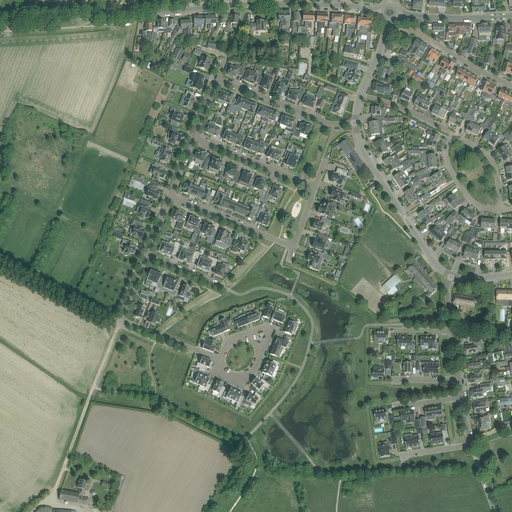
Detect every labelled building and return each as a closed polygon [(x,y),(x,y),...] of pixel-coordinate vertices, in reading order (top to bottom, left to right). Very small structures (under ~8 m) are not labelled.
[(416,0),(413,0),(412,6),(413,6),(413,9),(422,10),(424,2),(417,1),(416,0)] [(293,13),(293,18),(293,21),(292,21),(291,36),(296,36),(297,21),(299,21),(299,13),(293,13)] [(218,23),(214,32),(217,33),(221,24),(222,24),(226,24),(226,20),(227,20),(228,20),(227,15),(226,15),(226,16),(221,16),(221,20),(220,20),(220,21),(218,22),(218,23)] [(329,29),(333,30),(333,36),(335,36),(336,29),(337,15),(332,15),(332,20),(331,22),(329,22),(329,29)] [(194,24),(194,30),(197,30),(197,28),(198,28),(199,28),(201,28),(204,28),(204,25),(204,22),(204,17),(199,16),(194,16),(194,21),(194,24)] [(210,29),(213,30),(213,24),(216,24),(216,23),(218,23),(218,22),(218,19),(216,19),(216,16),(211,16),(211,24),(210,29)] [(348,37),(347,40),(351,41),(352,38),(354,30),(355,25),(355,22),(356,17),(350,17),(349,31),(348,37)] [(367,40),(366,49),(369,50),(370,40),(371,33),(372,34),(374,19),(369,18),(367,33),(367,40)] [(151,37),(151,40),(157,40),(157,38),(157,33),(159,33),(159,32),(164,32),(164,25),(164,21),(158,20),(157,27),(153,27),(153,32),(153,33),(152,33),(152,37),(151,37)] [(165,33),(164,34),(168,34),(168,33),(171,33),(171,31),(173,31),(175,28),(175,25),(176,25),(177,25),(177,21),(175,21),(169,21),(169,22),(169,26),(165,26),(165,28),(165,33)] [(250,24),(250,29),(250,31),(257,31),(266,31),(265,21),(257,21),(257,24),(250,24)] [(146,31),(142,31),(143,40),(149,39),(149,38),(151,38),(151,37),(151,31),(152,31),(152,28),(152,23),(146,24),(146,28),(146,31)] [(434,25),(434,31),(441,32),(441,36),(436,36),(435,38),(443,43),(444,38),(445,38),(446,34),(446,32),(445,32),(445,30),(445,25),(434,24),(434,25)] [(448,32),(446,32),(446,34),(449,34),(449,36),(450,36),(456,36),(456,35),(457,35),(457,30),(456,30),(457,24),(456,24),(456,25),(448,25),(448,32)] [(457,24),(456,30),(457,30),(457,35),(459,35),(464,35),(464,34),(466,34),(466,32),(466,30),(465,30),(465,29),(464,29),(464,24),(457,24)] [(482,25),(478,25),(479,29),(479,33),(480,37),(487,36),(487,35),(492,35),(491,32),(492,32),(491,25),(488,25),(488,24),(482,24),(482,25)] [(505,27),(497,28),(497,32),(496,32),(497,38),(493,39),(493,44),(503,43),(503,38),(505,38),(504,35),(506,35),(505,27)] [(177,34),(173,33),(171,37),(168,43),(171,45),(174,39),(175,39),(177,34)] [(412,53),(415,55),(423,43),(417,39),(411,49),(414,51),(412,53)] [(423,43),(415,55),(416,56),(417,56),(419,54),(422,56),(424,53),(428,46),(423,43)] [(468,49),(467,53),(474,56),(477,47),(476,47),(475,46),(470,44),(468,49)] [(174,53),(172,58),(173,58),(178,61),(184,51),(177,48),(174,53)] [(432,49),(424,62),(428,65),(432,58),(437,52),(432,49)] [(437,52),(432,58),(435,60),(434,63),(435,64),(441,54),(437,52)] [(487,55),(485,63),(491,65),(493,56),(487,55)] [(210,63),(211,60),(203,57),(202,60),(201,60),(199,64),(200,64),(199,67),(207,70),(208,67),(209,68),(211,63),(210,63)] [(449,61),(444,58),(439,66),(442,68),(440,72),(442,74),(449,61)] [(505,63),(503,73),(503,74),(506,74),(509,74),(511,61),(511,60),(510,60),(509,64),(505,63)] [(348,61),(346,68),(349,68),(347,73),(350,74),(347,80),(350,81),(349,82),(353,83),(356,84),(357,80),(359,76),(360,73),(356,71),(358,64),(348,61)] [(403,61),(402,64),(404,65),(406,66),(410,68),(415,71),(417,68),(412,65),(403,61)] [(449,61),(442,74),(445,75),(447,71),(450,72),(455,64),(454,64),(455,63),(452,62),(452,63),(449,61)] [(382,67),(378,76),(383,78),(384,79),(386,74),(390,75),(391,72),(393,73),(395,69),(393,68),(394,65),(391,63),(388,70),(382,67)] [(227,74),(235,77),(236,74),(238,75),(241,76),(243,70),(241,69),(241,68),(235,65),(234,68),(231,66),(230,67),(228,70),(229,70),(227,74)] [(410,79),(410,78),(413,73),(414,72),(415,71),(410,68),(406,74),(409,76),(408,78),(410,79)] [(461,68),(456,76),(459,78),(456,82),(459,83),(466,71),(461,68)] [(243,70),(241,76),(244,78),(244,77),(245,78),(244,81),(249,83),(253,73),(247,71),(243,70)] [(275,88),(273,93),(275,93),(275,94),(278,95),(278,94),(280,95),(281,92),(283,88),(286,90),(289,81),(293,72),(289,71),(286,79),(284,79),(283,80),(279,79),(277,83),(277,84),(276,83),(274,88),(275,88)] [(471,74),(466,71),(459,83),(461,85),(464,80),(466,82),(471,74)] [(413,73),(410,78),(417,82),(418,80),(419,78),(420,77),(422,74),(419,72),(417,75),(414,73),(414,72),(413,73)] [(253,73),(249,83),(254,85),(255,82),(256,82),(259,84),(262,77),(255,74),(253,73)] [(468,83),(466,87),(468,89),(471,85),(474,86),(478,78),(471,74),(466,82),(468,83)] [(191,85),(190,87),(199,91),(199,90),(200,90),(201,89),(202,89),(203,85),(202,85),(203,84),(202,84),(202,83),(204,78),(203,78),(195,75),(193,75),(191,81),(193,82),(191,85)] [(266,88),(268,88),(272,79),(265,77),(261,87),(262,87),(262,88),(264,89),(264,88),(265,89),(266,88)] [(484,81),(480,90),(484,91),(482,96),(484,97),(490,84),(488,83),(488,82),(485,81),(485,82),(484,81)] [(324,87),(335,92),(337,88),(326,83),(324,87)] [(373,91),(379,92),(379,93),(383,93),(384,93),(384,92),(384,89),(389,89),(390,86),(379,85),(379,84),(374,84),(373,91)] [(490,84),(484,97),(487,98),(488,94),(491,95),(492,95),(495,87),(490,84)] [(300,100),(306,87),(304,86),(302,86),(301,88),(301,87),(299,92),(295,91),(294,93),(290,91),(288,95),(287,96),(287,98),(287,99),(291,101),(292,100),(295,101),(297,98),(297,99),(300,100)] [(409,103),(411,98),(414,92),(411,90),(409,94),(405,91),(401,99),(409,103)] [(500,105),(502,106),(508,93),(502,90),(498,97),(499,97),(497,99),(502,102),(500,105)] [(184,94),(180,105),(183,106),(190,109),(191,105),(192,105),(194,99),(194,98),(192,97),(193,94),(187,91),(186,95),(184,94)] [(217,102),(223,105),(227,94),(222,92),(217,102)] [(339,97),(337,103),(346,107),(350,97),(338,93),(337,96),(339,97)] [(508,93),(502,106),(504,107),(504,108),(505,107),(506,104),(510,106),(510,105),(511,103),(511,102),(511,94),(511,95),(508,93)] [(230,112),(234,103),(231,102),(233,96),(229,94),(229,95),(227,94),(224,102),(230,104),(227,111),(230,112)] [(414,105),(420,108),(426,97),(419,94),(414,105)] [(303,104),(303,105),(306,107),(307,106),(312,108),(315,101),(316,99),(306,95),(305,97),(302,104),(303,104)] [(426,97),(420,108),(427,111),(432,100),(426,97)] [(243,100),(239,98),(237,104),(234,103),(230,112),(233,114),(233,112),(234,112),(236,108),(241,110),(242,109),(245,101),(243,100)] [(251,103),(245,101),(242,109),(247,111),(251,103)] [(335,106),(333,113),(342,116),(346,107),(337,103),(334,102),(333,105),(335,106)] [(431,114),(437,116),(442,108),(438,106),(439,105),(438,103),(434,102),(433,105),(435,106),(431,114)] [(247,111),(246,115),(249,116),(250,112),(253,113),(257,106),(251,103),(247,111)] [(257,115),(263,117),(266,109),(260,107),(257,115)] [(171,120),(170,123),(176,126),(178,122),(180,123),(182,120),(183,121),(184,117),(183,117),(183,116),(180,114),(178,114),(179,110),(173,108),(170,114),(173,115),(171,120)] [(377,115),(377,118),(384,118),(384,115),(383,115),(383,111),(384,111),(384,109),(383,108),(380,108),(372,108),(372,109),(371,108),(371,112),(372,112),(372,115),(377,115)] [(442,108),(437,116),(444,120),(448,111),(442,108)] [(263,117),(261,120),(267,122),(272,111),(266,109),(263,117)] [(476,111),(473,109),(469,116),(467,121),(470,122),(465,132),(471,134),(472,133),(476,125),(472,123),(473,121),(472,120),(476,111)] [(272,111),(267,122),(270,123),(271,121),(274,122),(278,114),(273,112),(272,111)] [(448,122),(455,125),(458,118),(455,116),(457,113),(454,111),(448,122)] [(458,118),(455,125),(457,126),(456,127),(460,128),(460,127),(461,128),(466,117),(460,114),(458,118)] [(280,124),(286,126),(289,118),(287,118),(283,116),(280,124)] [(295,121),(289,118),(286,126),(284,130),(290,133),(292,129),(294,130),(296,124),(294,123),(295,121)] [(378,121),(369,123),(370,129),(382,127),(384,127),(382,121),(382,118),(377,118),(378,121)] [(211,135),(214,127),(216,124),(210,121),(205,132),(211,135)] [(311,127),(304,124),(303,126),(301,125),(299,129),(296,128),(293,136),(297,138),(299,133),(307,136),(308,134),(309,135),(310,132),(309,131),(311,127)] [(476,125),(472,133),(478,136),(483,125),(480,124),(479,127),(476,125)] [(170,143),(175,145),(176,141),(179,143),(179,142),(180,142),(181,139),(182,136),(178,134),(178,133),(177,133),(178,130),(171,127),(168,134),(172,136),(171,139),(171,140),(170,143)] [(214,127),(211,135),(213,135),(213,136),(217,137),(220,129),(214,127)] [(376,136),(377,138),(384,136),(383,134),(380,134),(380,130),(382,130),(382,127),(370,129),(372,136),(376,135),(376,136)] [(483,138),(489,142),(494,135),(491,132),(492,130),(491,129),(483,138)] [(227,141),(229,142),(232,134),(226,131),(223,140),(227,141)] [(243,132),(240,131),(238,136),(234,144),(240,146),(243,138),(241,137),(243,132)] [(431,136),(430,140),(437,142),(440,136),(429,132),(428,135),(431,136)] [(232,134),(229,142),(234,144),(238,136),(232,134)] [(494,135),(489,142),(494,146),(501,137),(499,135),(497,137),(494,135)] [(378,142),(375,144),(376,146),(376,147),(376,149),(378,149),(389,144),(388,142),(385,143),(383,140),(384,139),(384,136),(377,138),(378,142)] [(435,149),(437,142),(430,140),(426,139),(425,142),(425,144),(422,144),(422,148),(428,148),(428,146),(431,147),(435,149)] [(244,148),(249,150),(253,142),(247,140),(244,148)] [(339,145),(345,153),(352,148),(347,140),(339,145)] [(161,160),(162,160),(162,161),(165,163),(166,162),(167,162),(168,158),(169,159),(171,153),(168,152),(168,150),(165,148),(166,145),(159,142),(157,146),(160,147),(158,152),(161,153),(159,157),(162,158),(161,160)] [(253,142),(249,150),(255,152),(258,144),(253,142)] [(389,144),(378,149),(380,155),(389,151),(387,148),(390,147),(390,146),(393,145),(392,143),(389,144)] [(258,144),(255,152),(257,153),(261,155),(264,147),(258,144)] [(507,145),(497,151),(498,153),(500,156),(501,156),(511,149),(510,146),(509,147),(507,145)] [(283,150),(277,148),(276,151),(273,159),(278,162),(283,150)] [(365,167),(352,148),(345,153),(354,167),(357,172),(365,167)] [(271,159),(273,159),(276,151),(270,149),(267,157),(271,159)] [(511,149),(501,156),(502,157),(501,158),(503,161),(504,160),(505,162),(509,159),(511,160),(511,159),(511,149)] [(423,163),(424,163),(436,161),(435,154),(425,156),(426,151),(420,151),(412,150),(412,154),(419,154),(422,156),(423,163)] [(205,170),(209,160),(206,158),(206,157),(205,157),(206,154),(199,151),(197,154),(195,158),(196,158),(196,159),(200,161),(198,164),(201,165),(200,168),(205,170)] [(289,153),(286,158),(288,159),(286,165),(290,167),(293,169),(293,168),(294,168),(298,158),(294,157),(295,155),(289,153)] [(384,162),(387,167),(398,160),(396,158),(393,160),(391,157),(384,162)] [(214,159),(213,158),(209,167),(213,169),(212,172),(218,174),(217,178),(220,179),(221,177),(223,172),(218,170),(222,162),(217,160),(218,159),(214,158),(214,159)] [(402,164),(404,167),(411,163),(410,159),(402,164)] [(398,160),(387,167),(391,172),(401,166),(398,160)] [(437,168),(436,161),(424,163),(425,166),(426,166),(426,169),(437,168)] [(150,173),(152,174),(154,175),(153,179),(158,181),(159,177),(163,178),(163,177),(164,178),(165,175),(164,175),(165,171),(163,170),(164,166),(155,163),(154,166),(153,165),(151,169),(150,173)] [(233,166),(232,167),(228,165),(224,177),(227,178),(228,174),(234,177),(232,181),(237,183),(240,174),(236,172),(237,169),(236,168),(236,167),(233,166)] [(340,185),(341,184),(342,185),(343,181),(342,181),(343,177),(345,171),(337,168),(335,174),(333,173),(332,176),(331,176),(330,180),(331,180),(330,181),(330,182),(330,181),(340,185)] [(404,171),(394,177),(398,183),(407,177),(404,171)] [(245,173),(244,173),(240,182),(244,183),(243,185),(246,186),(246,187),(250,189),(254,180),(250,178),(251,176),(248,174),(248,173),(245,172),(245,173)] [(440,172),(431,178),(434,183),(443,178),(440,172)] [(407,177),(398,183),(401,189),(408,184),(411,182),(410,180),(410,179),(408,176),(407,177)] [(446,183),(443,178),(434,183),(435,184),(437,189),(446,183)] [(257,180),(254,188),(258,189),(257,189),(257,190),(257,191),(258,192),(260,193),(259,196),(260,196),(259,200),(263,202),(264,198),(266,192),(263,190),(263,191),(262,190),(262,189),(263,189),(264,185),(265,183),(263,182),(264,181),(259,180),(259,181),(257,180)] [(157,189),(159,186),(152,183),(151,186),(150,186),(149,188),(148,188),(147,188),(146,189),(146,190),(146,191),(147,192),(146,196),(149,197),(148,199),(152,201),(153,198),(156,200),(157,199),(158,199),(159,197),(158,196),(159,193),(155,191),(156,189),(157,189)] [(183,193),(189,195),(193,186),(187,183),(186,185),(185,185),(183,189),(185,190),(183,193)] [(193,186),(189,195),(190,195),(190,194),(192,195),(196,197),(199,188),(193,186),(194,186),(193,186)] [(269,188),(265,198),(272,200),(273,197),(278,199),(279,196),(280,197),(281,193),(280,193),(281,190),(274,187),(273,190),(269,188)] [(411,189),(405,193),(406,196),(405,197),(407,199),(415,194),(413,191),(415,190),(414,188),(414,187),(411,189)] [(199,188),(196,197),(200,198),(202,199),(201,200),(205,190),(205,191),(199,188)] [(425,199),(430,196),(429,194),(425,188),(422,190),(425,194),(422,196),(423,197),(424,200),(425,199)] [(336,190),(333,189),(331,192),(330,192),(330,194),(330,195),(330,196),(333,197),(332,200),(339,203),(340,200),(341,201),(343,197),(345,198),(346,195),(336,191),(336,190)] [(205,190),(201,200),(208,202),(210,196),(213,197),(216,191),(212,190),(211,193),(205,190)] [(221,193),(217,191),(213,202),(216,204),(215,206),(222,208),(222,207),(225,199),(225,198),(220,196),(221,193)] [(415,194),(407,199),(409,202),(410,202),(412,204),(415,203),(417,206),(420,203),(425,200),(425,199),(424,200),(423,197),(420,198),(419,196),(418,197),(415,194)] [(443,200),(443,202),(447,207),(450,205),(457,200),(457,199),(458,199),(456,196),(455,197),(453,194),(448,198),(447,197),(443,200)] [(231,201),(225,199),(222,207),(224,207),(224,208),(228,209),(231,201)] [(149,214),(151,210),(147,209),(148,207),(149,207),(150,203),(141,200),(138,208),(141,210),(139,215),(139,217),(140,218),(142,218),(143,218),(144,217),(147,218),(148,217),(149,217),(150,214),(149,214)] [(457,200),(450,205),(454,210),(461,205),(457,200)] [(231,201),(228,209),(232,211),(234,211),(237,203),(231,201)] [(260,207),(257,216),(260,218),(258,223),(266,226),(267,226),(268,225),(268,223),(269,222),(268,222),(270,218),(266,216),(267,214),(268,214),(269,211),(266,209),(265,209),(267,204),(262,202),(262,203),(260,207)] [(237,203),(234,211),(236,212),(236,213),(240,214),(243,206),(237,203)] [(319,213),(328,217),(329,213),(333,215),(336,206),(329,203),(329,205),(323,203),(322,207),(320,206),(317,213),(319,213)] [(249,208),(245,217),(252,220),(254,214),(257,215),(259,208),(251,204),(249,208)] [(243,206),(240,214),(244,216),(244,215),(246,216),(245,217),(249,208),(243,206)] [(419,215),(422,221),(429,216),(427,213),(430,211),(428,209),(419,215)] [(463,218),(460,223),(460,224),(462,225),(466,220),(470,213),(465,209),(460,216),(463,218)] [(175,229),(181,231),(184,223),(181,222),(183,216),(183,214),(179,213),(180,212),(174,210),(171,218),(171,219),(171,220),(171,221),(172,221),(173,221),(174,221),(175,220),(178,221),(175,229)] [(471,212),(470,213),(466,220),(471,223),(470,225),(474,227),(476,222),(473,220),(476,217),(473,215),(474,214),(471,212)] [(453,218),(447,223),(450,225),(455,220),(460,215),(457,213),(453,218)] [(194,234),(197,235),(200,230),(197,229),(200,221),(193,219),(194,218),(190,216),(187,224),(192,226),(190,229),(196,231),(194,234)] [(431,220),(429,216),(422,221),(426,227),(433,222),(436,220),(434,218),(431,220)] [(141,238),(141,237),(142,237),(144,234),(143,234),(144,230),(143,230),(144,228),(142,227),(142,226),(143,226),(144,223),(133,218),(130,225),(135,227),(132,234),(133,235),(132,236),(137,238),(137,236),(141,238)] [(313,226),(312,228),(321,231),(322,228),(324,228),(325,228),(326,227),(326,226),(328,226),(329,223),(330,224),(331,221),(322,218),(320,222),(318,221),(317,222),(315,221),(314,223),(313,222),(312,225),(313,226)] [(207,223),(206,224),(205,224),(202,233),(206,235),(206,237),(209,239),(208,241),(212,243),(216,232),(213,230),(214,228),(210,226),(210,225),(207,223)] [(435,238),(436,238),(443,230),(437,225),(433,229),(434,230),(431,233),(433,235),(432,236),(435,239),(435,238)] [(436,238),(435,239),(438,241),(438,240),(441,242),(444,238),(445,237),(446,236),(443,233),(445,231),(443,229),(443,230),(436,238)] [(228,249),(232,240),(229,238),(230,237),(228,237),(228,238),(226,237),(227,234),(221,231),(219,235),(218,234),(217,238),(218,238),(216,243),(222,245),(221,246),(228,249)] [(315,249),(320,250),(320,249),(323,250),(324,247),(326,248),(327,247),(328,247),(328,246),(328,245),(327,244),(326,243),(328,238),(319,235),(318,238),(319,239),(318,241),(314,239),(313,243),(312,242),(311,245),(312,245),(312,246),(316,248),(315,249)] [(446,247),(452,250),(456,242),(450,239),(446,247)] [(124,253),(125,253),(125,254),(125,255),(125,256),(126,256),(127,256),(128,255),(129,255),(130,253),(133,254),(134,254),(135,252),(134,251),(136,248),(134,247),(133,246),(134,244),(128,242),(123,240),(122,243),(122,244),(122,245),(122,246),(122,247),(123,247),(123,248),(125,248),(123,252),(124,253)] [(161,245),(159,252),(161,253),(162,254),(164,254),(165,254),(169,245),(163,242),(163,241),(161,240),(159,244),(161,245)] [(234,246),(232,251),(235,253),(236,251),(239,253),(241,250),(245,252),(246,250),(248,251),(250,246),(247,245),(248,244),(244,243),(244,242),(240,240),(240,242),(235,240),(233,246),(234,246)] [(169,245),(165,254),(168,255),(170,256),(171,256),(172,253),(176,255),(177,251),(179,247),(179,245),(180,244),(179,244),(179,243),(175,242),(173,247),(169,245)] [(456,242),(452,250),(458,253),(462,245),(456,242)] [(179,247),(177,251),(181,253),(178,260),(180,260),(181,261),(183,262),(184,262),(188,253),(182,250),(184,247),(179,245),(179,247)] [(473,250),(471,258),(478,260),(479,253),(482,254),(482,250),(478,249),(478,246),(474,245),(473,250)] [(464,256),(471,258),(473,250),(470,249),(470,247),(467,246),(464,256)] [(188,253),(184,262),(190,264),(192,257),(196,259),(199,252),(189,249),(188,253)] [(199,252),(196,259),(200,260),(197,267),(199,268),(200,269),(202,269),(203,269),(207,260),(208,257),(202,255),(203,254),(199,252)] [(308,254),(306,258),(307,259),(307,260),(310,261),(308,266),(309,266),(309,267),(312,268),(312,267),(313,268),(313,269),(319,271),(321,265),(320,264),(319,264),(319,265),(317,264),(320,257),(322,258),(321,258),(322,259),(322,258),(325,259),(329,261),(330,257),(327,255),(319,253),(318,256),(317,256),(313,254),(313,255),(309,253),(309,255),(308,254)] [(207,260),(203,269),(209,272),(211,265),(215,266),(217,261),(218,260),(213,258),(211,257),(208,256),(208,257),(207,260)] [(408,269),(420,282),(428,275),(416,262),(408,269)] [(229,265),(223,263),(221,266),(219,265),(215,274),(222,277),(224,271),(227,272),(229,265)] [(146,282),(151,285),(156,272),(151,270),(150,271),(149,271),(148,273),(149,274),(146,282)] [(156,272),(152,282),(157,285),(154,292),(157,293),(159,289),(161,283),(159,282),(162,274),(156,272)] [(388,282),(397,291),(403,285),(400,282),(401,282),(395,275),(388,282)] [(439,288),(428,275),(420,282),(428,292),(422,298),(424,301),(439,288)] [(164,284),(161,283),(159,289),(162,290),(163,288),(168,290),(172,280),(167,277),(164,284)] [(172,280),(168,290),(174,292),(172,295),(176,297),(178,291),(175,289),(178,282),(176,281),(177,280),(174,279),(174,280),(172,280)] [(382,287),(391,296),(397,291),(388,282),(382,287)] [(187,293),(189,287),(183,285),(178,299),(183,301),(185,297),(189,299),(191,295),(187,293)] [(509,291),(497,290),(497,300),(504,301),(504,306),(508,306),(509,291)] [(455,295),(453,304),(458,305),(461,305),(464,306),(474,308),(475,303),(476,298),(455,295)] [(135,317),(140,319),(145,308),(139,306),(135,305),(134,309),(137,311),(135,317)] [(265,311),(263,317),(268,319),(273,308),(267,306),(267,307),(263,305),(261,309),(265,311)] [(280,315),(277,314),(278,311),(275,310),(272,319),(283,324),(285,317),(286,315),(281,313),(280,315)] [(252,315),(246,318),(249,324),(260,320),(257,313),(257,314),(256,311),(251,313),(252,315)] [(147,314),(146,318),(150,319),(148,323),(154,325),(155,322),(159,324),(161,318),(158,317),(159,315),(152,313),(148,312),(148,314),(147,314)] [(235,322),(238,328),(249,324),(246,318),(245,315),(235,319),(236,322),(235,322)] [(220,324),(221,326),(222,326),(224,332),(229,330),(227,324),(231,323),(229,318),(225,320),(225,319),(219,321),(220,324)] [(295,324),(289,321),(285,332),(291,335),(292,332),(294,333),(298,325),(295,324)] [(211,331),(207,332),(209,336),(212,335),(213,337),(224,332),(222,326),(221,326),(220,324),(215,326),(210,328),(211,330),(211,331)] [(375,341),(389,341),(389,332),(375,332),(375,341)] [(277,338),(275,344),(281,346),(288,349),(289,347),(287,346),(288,343),(287,343),(289,338),(285,337),(283,341),(277,338)] [(408,348),(413,348),(413,337),(398,337),(398,338),(397,338),(397,341),(398,341),(398,346),(408,346),(408,348)] [(421,337),(421,346),(429,346),(429,349),(436,350),(436,342),(436,338),(421,337)] [(204,343),(202,348),(213,353),(216,347),(214,347),(216,343),(215,342),(215,341),(211,339),(210,341),(207,339),(205,343),(204,343)] [(507,347),(508,351),(511,350),(511,343),(509,344),(509,340),(503,341),(504,348),(507,347)] [(465,351),(465,353),(466,352),(467,355),(479,353),(478,348),(481,348),(480,341),(473,341),(474,346),(466,347),(464,347),(464,348),(465,351)] [(278,352),(281,346),(275,344),(270,355),(276,357),(277,357),(279,358),(281,353),(278,352)] [(469,369),(474,368),(481,367),(480,360),(479,356),(473,357),(473,361),(468,362),(469,369)] [(212,361),(211,361),(202,357),(200,364),(198,363),(196,367),(199,368),(199,370),(205,371),(207,367),(209,368),(210,365),(211,365),(212,362),(211,362),(212,361)] [(265,367),(264,367),(274,371),(276,366),(278,366),(279,363),(273,360),(272,364),(267,362),(266,364),(265,364),(264,367),(265,367)] [(420,365),(420,370),(424,370),(424,374),(439,374),(439,366),(439,362),(436,362),(434,366),(429,366),(429,362),(424,362),(420,362),(420,365)] [(372,374),(372,377),(373,377),(373,378),(385,378),(385,368),(380,368),(380,366),(374,366),(374,368),(374,370),(374,374),(372,374)] [(272,377),(274,371),(264,367),(262,373),(264,374),(263,377),(273,381),(274,378),(272,377)] [(483,382),(481,371),(474,372),(475,376),(470,376),(470,377),(468,378),(469,383),(471,383),(471,384),(483,382)] [(192,372),(191,378),(195,380),(194,383),(200,386),(204,376),(199,374),(199,373),(192,372)] [(204,376),(200,386),(205,388),(204,390),(208,391),(211,386),(207,384),(210,379),(207,378),(207,377),(205,376),(204,377),(204,376)] [(270,385),(262,379),(260,382),(256,378),(251,384),(256,388),(256,389),(258,390),(259,390),(263,385),(267,388),(270,385)] [(217,382),(212,391),(218,394),(217,396),(221,398),(225,388),(222,386),(223,385),(220,383),(220,382),(218,381),(217,382)] [(472,391),(471,392),(471,397),(473,397),(473,398),(478,397),(484,397),(484,396),(483,393),(486,393),(485,391),(491,390),(490,384),(485,385),(480,385),(480,389),(472,390),(472,391)] [(227,398),(232,400),(236,391),(236,390),(234,389),(233,389),(231,388),(228,393),(225,392),(222,398),(226,399),(227,398)] [(236,391),(232,400),(237,403),(236,405),(240,407),(244,398),(241,396),(242,394),(236,391)] [(254,396),(249,394),(244,404),(250,407),(251,404),(254,405),(255,405),(258,399),(262,401),(263,398),(261,397),(260,396),(259,395),(256,392),(254,396)] [(487,399),(484,400),(479,400),(480,404),(474,405),(475,413),(481,412),(481,413),(487,412),(486,407),(488,406),(487,399)] [(433,416),(439,415),(439,413),(442,412),(442,413),(443,413),(442,407),(425,409),(426,417),(427,420),(433,419),(433,416)] [(386,410),(374,412),(375,420),(376,420),(376,422),(380,422),(380,420),(384,419),(384,421),(388,421),(387,419),(388,419),(386,410)] [(414,411),(401,413),(402,421),(407,421),(408,424),(415,423),(414,419),(415,419),(414,411)] [(490,422),(489,416),(493,416),(492,414),(487,415),(482,415),(482,418),(476,419),(477,426),(478,426),(478,430),(487,429),(486,423),(490,422)] [(430,437),(430,441),(432,441),(432,444),(444,443),(443,435),(442,432),(439,432),(439,435),(431,436),(431,437),(430,437)] [(420,446),(419,435),(412,436),(413,438),(405,439),(407,448),(420,446)] [(390,450),(390,446),(389,446),(388,446),(380,447),(381,457),(390,456),(389,450),(390,450)] [(118,493),(124,477),(120,475),(114,492),(118,493)] [(79,480),(77,488),(79,489),(78,494),(83,495),(84,490),(85,490),(88,482),(84,481),(79,480)] [(83,495),(78,494),(61,490),(59,500),(69,502),(88,506),(89,499),(83,497),(83,495)]
